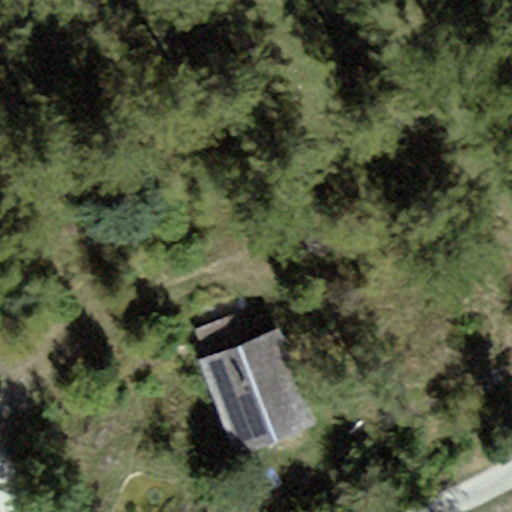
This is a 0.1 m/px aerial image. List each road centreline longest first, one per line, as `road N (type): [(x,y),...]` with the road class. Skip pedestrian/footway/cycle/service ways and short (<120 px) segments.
road 1 (track): [(511,479),(441,511),(16,511),(0,481)]
road 2 (track): [(0,431),(80,331),(269,268)]
